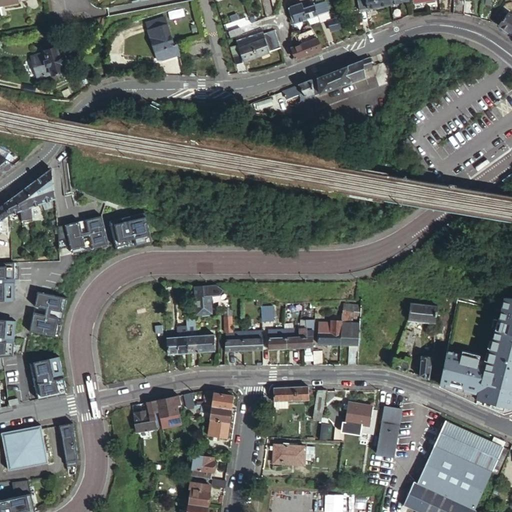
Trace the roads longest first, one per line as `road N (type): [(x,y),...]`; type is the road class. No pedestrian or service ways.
road 1 (tertiary): [(0,187),(45,154),(92,99),(123,89),(252,85),(424,25),(475,32),(511,55)]
road 2 (residential): [(511,427),(385,377),(251,376)]
road 3 (residential): [(251,376),(154,386),(0,419)]
road 4 (residential): [(251,376),(233,511)]
